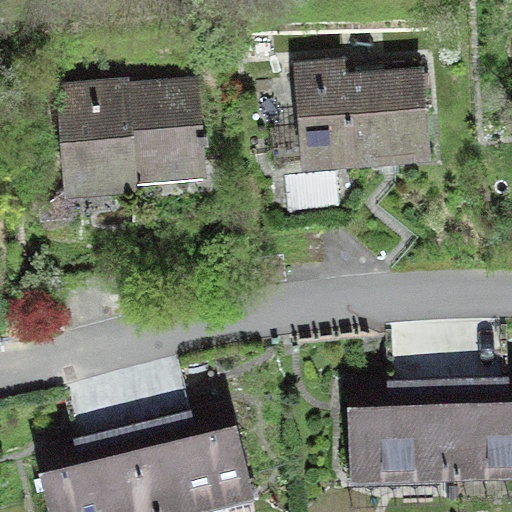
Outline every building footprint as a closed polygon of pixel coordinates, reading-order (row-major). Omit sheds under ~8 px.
[(423,58),(348,64),(347,52),(294,56),(303,164),(356,160),(430,154),(423,58)] [(67,188),(141,180),(206,172),(199,74),(130,79),(129,70),(55,78),(67,188)] [(323,227),(257,235),(261,266),(327,258),(323,227)] [(511,370),(449,373),(453,475),(511,472),(511,370)] [(354,479),(453,475),(449,373),(388,376),(389,397),(351,398),(354,479)] [(134,428),(155,511),(211,511),(208,497),(256,485),(236,403),(134,428)] [(155,511),(134,428),(36,453),(50,511),(155,511)]
